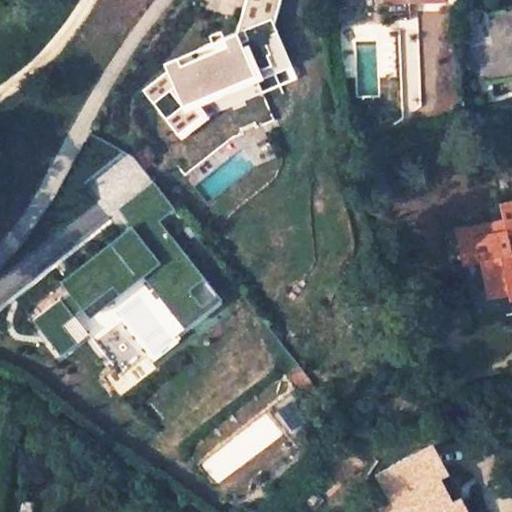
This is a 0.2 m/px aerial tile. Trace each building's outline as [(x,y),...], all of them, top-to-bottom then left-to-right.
[(278,28),(282,0),(246,0),(243,22),(278,28)] [(511,0),(485,5),(489,33),(477,35),(484,76),(511,71),(511,0)] [(244,33),(161,61),(169,87),(155,92),(170,136),(209,123),(203,106),(222,99),(222,100),(263,86),(244,33)] [(185,328),(221,301),(161,220),(174,210),(131,151),(88,183),(126,234),(66,279),(84,303),(107,286),(116,299),(146,277),(185,328)] [(500,219),(452,229),(458,262),(481,257),(483,267),(477,269),(482,291),(505,287),(511,285),(511,197),(497,201),(500,219)] [(400,471),(382,481),(394,502),(383,508),(384,511),(448,511),(445,506),(453,501),(438,473),(446,469),(432,442),(395,463),(400,471)] [(378,472),(382,481),(400,471),(395,463),(378,472)] [(469,511),(461,496),(453,501),(445,506),(448,511),(469,511)]
